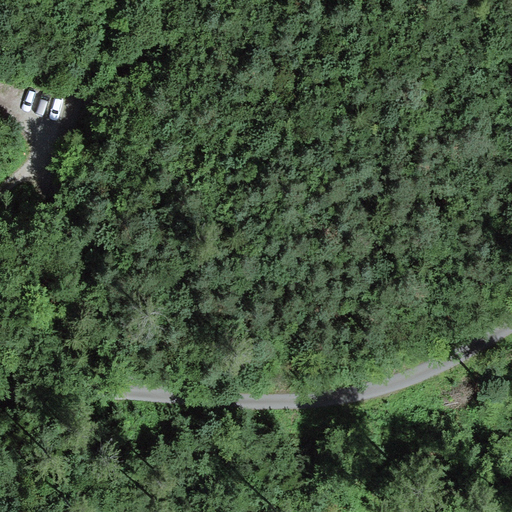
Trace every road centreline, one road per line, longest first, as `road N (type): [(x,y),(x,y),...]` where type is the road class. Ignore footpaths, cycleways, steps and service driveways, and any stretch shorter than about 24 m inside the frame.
road 1 (unclassified): [(511,320),(386,388),(329,398),(163,393)]
road 2 (unclassified): [(69,117),(59,171),(64,223),(99,319),(163,393)]
road 3 (unclassified): [(163,393),(0,391)]
road 4 (track): [(69,117),(117,77),(157,9)]
